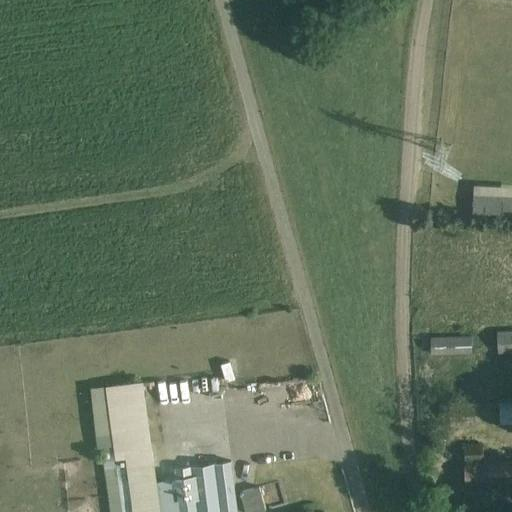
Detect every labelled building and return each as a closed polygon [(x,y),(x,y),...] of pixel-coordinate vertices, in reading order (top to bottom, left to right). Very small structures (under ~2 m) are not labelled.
[(511,212),(511,202),(511,197),(511,195),(472,193),(471,213),(511,215),(511,212)] [(511,330),(497,331),(498,353),(511,352),(511,330)] [(472,336),(431,337),(431,355),(453,354),(453,361),(466,360),(466,354),(473,353),(472,336)] [(450,403),(450,425),(476,425),(476,402),(450,403)] [(511,423),(511,402),(500,402),(500,424),(511,423)] [(465,445),(466,461),(482,461),(482,445),(465,445)] [(161,511),(158,484),(157,480),(155,461),(152,461),(126,466),(132,511),(161,511)] [(181,511),(237,511),(231,461),(228,462),(190,467),(175,468),(177,481),(181,511)] [(511,461),(466,464),(467,483),(511,480),(511,461)] [(259,511),(266,510),(259,486),(239,492),(244,511),(259,511)]
